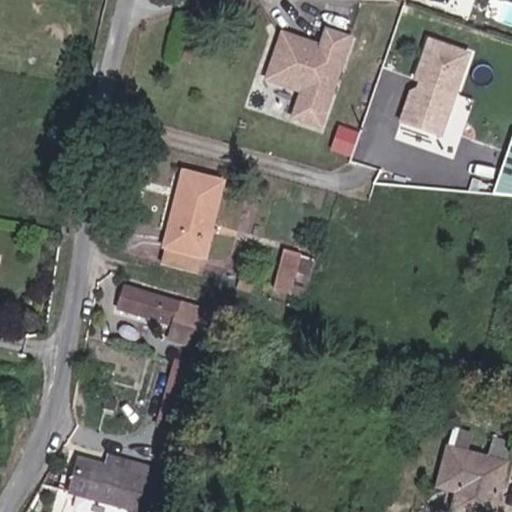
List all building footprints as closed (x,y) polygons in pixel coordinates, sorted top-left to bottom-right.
[(319,39),(280,27),(264,79),(298,90),(289,117),(324,128),(354,34),(324,24),(319,39)] [(497,189),(511,192),(511,131),(509,131),(497,189)] [(181,168),(158,269),(196,279),(219,178),(181,168)] [(278,291),(291,247),(274,242),(260,286),(278,291)] [(303,298),(317,254),(291,247),(278,291),(303,298)] [(181,339),(196,343),(205,312),(114,285),(108,305),(165,323),(160,338),(178,344),(181,339)] [(190,365),(167,358),(149,423),(170,431),(190,365)] [(481,511),(496,457),(438,442),(426,482),(444,488),(439,507),(456,511),(481,511)] [(88,450),(84,461),(107,469),(111,458),(88,450)] [(120,511),(146,511),(154,485),(107,469),(84,461),(66,455),(55,491),(120,511)]
